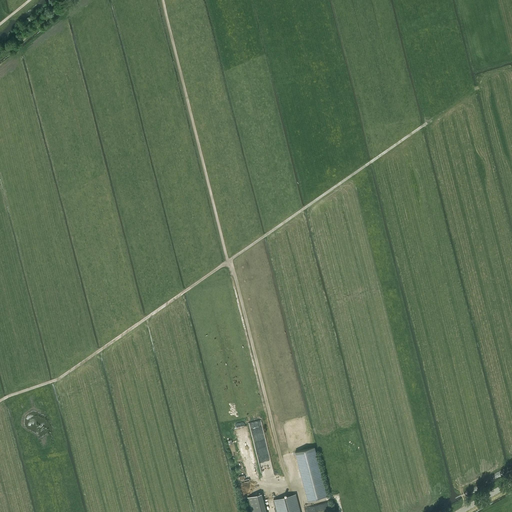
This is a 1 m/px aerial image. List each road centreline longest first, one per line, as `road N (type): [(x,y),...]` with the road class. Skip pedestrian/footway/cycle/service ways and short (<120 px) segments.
road 1 (track): [(0,401),(55,380),(480,85),(511,88)]
road 2 (track): [(303,511),(293,475),(284,481),(163,0)]
